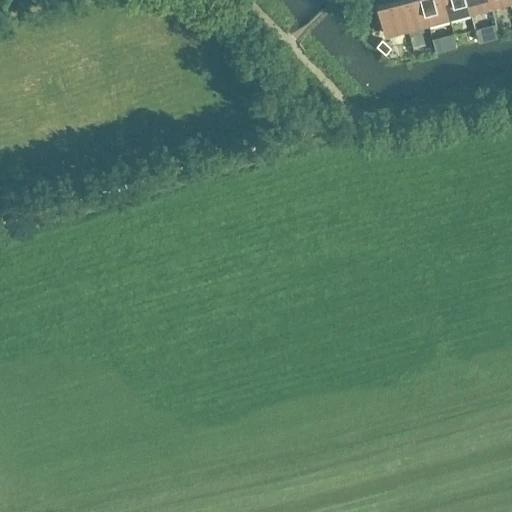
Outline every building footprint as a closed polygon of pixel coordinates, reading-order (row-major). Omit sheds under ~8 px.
[(407,27),(399,0),(376,0),(385,33),(407,27)] [(428,21),(422,0),(399,0),(407,27),(428,21)] [(449,16),(444,0),(422,0),(428,21),(449,16)] [(470,10),(467,0),(444,0),(449,16),(470,10)] [(491,5),(489,0),(467,0),(470,10),(491,5)] [(386,52),(391,46),(382,38),(377,44),(386,52)]
